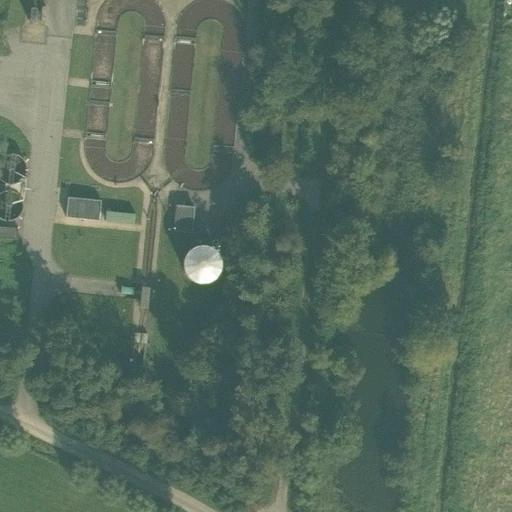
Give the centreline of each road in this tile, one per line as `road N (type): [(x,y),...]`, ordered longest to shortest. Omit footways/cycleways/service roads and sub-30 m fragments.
road 1 (track): [(331,0),(277,511)]
road 2 (track): [(191,511),(0,420)]
